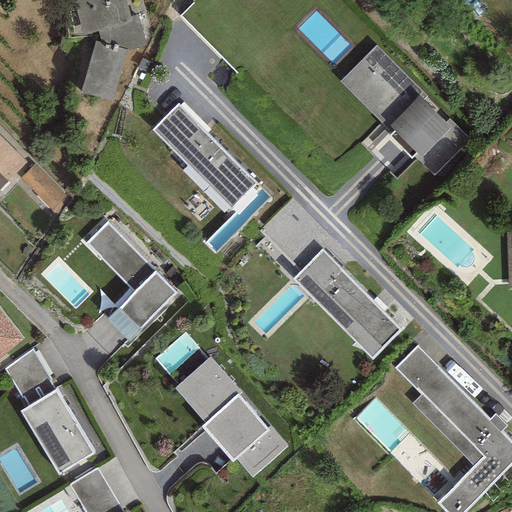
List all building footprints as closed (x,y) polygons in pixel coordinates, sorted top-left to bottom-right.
[(99,38),(84,100),(117,108),(130,51),(147,50),(145,15),(130,12),(129,0),(77,0),(80,39),(99,38)] [(468,143),(375,51),(337,88),(431,181),(468,143)] [(257,189),(175,109),(150,135),(232,215),(257,189)] [(0,194),(26,168),(0,141),(0,194)] [(65,201),(33,168),(20,182),(52,214),(65,201)] [(105,224),(82,246),(134,299),(107,324),(127,344),(175,297),(105,224)] [(399,336),(320,255),(290,283),(368,365),(399,336)] [(252,483),(292,450),(204,347),(164,381),(252,483)] [(93,460),(31,355),(0,373),(25,416),(19,420),(57,482),(93,460)] [(413,356),(394,375),(485,466),(438,511),(467,511),(511,468),(511,450),(501,439),(506,433),(494,421),(486,429),(413,356)] [(115,511),(95,477),(68,493),(79,511),(115,511)]
